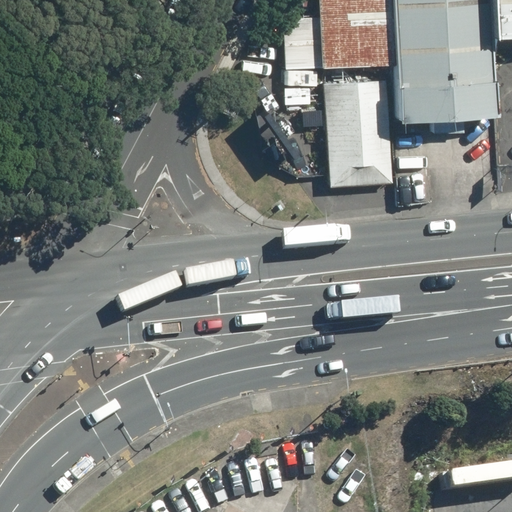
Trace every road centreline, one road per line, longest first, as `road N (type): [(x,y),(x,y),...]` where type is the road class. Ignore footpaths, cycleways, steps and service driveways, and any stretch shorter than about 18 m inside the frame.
road 1 (primary): [(393,299),(106,420),(10,511)]
road 2 (primary): [(393,299),(25,335)]
road 3 (primary): [(245,258),(511,233)]
road 4 (unclassified): [(152,109),(56,280)]
road 5 (primary): [(56,280),(245,258)]
road 6 (primary): [(152,109),(188,187),(245,258)]
road 7 (unclassified): [(210,0),(152,109)]
